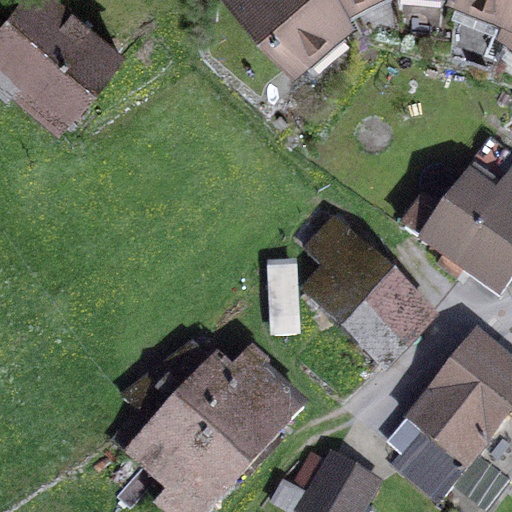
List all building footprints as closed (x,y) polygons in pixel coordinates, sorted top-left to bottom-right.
[(14,91),(57,127),(118,54),(54,0),(28,0),(0,33),(0,91),(8,98),(14,91)] [(336,7),(332,0),(237,0),(294,64),(343,21),(336,7)] [(511,0),(471,0),(511,15),(511,0)] [(511,181),(499,172),(511,156),(490,141),(463,177),(471,183),(496,201),(511,181)] [(463,272),(500,298),(511,281),(511,179),(511,181),(496,201),(471,183),(444,219),(424,204),(405,229),(446,260),(463,272)] [(326,277),(401,349),(431,317),(335,224),(307,253),(329,274),(326,277)] [(446,260),(440,268),(457,280),(463,272),(446,260)] [(307,297),(381,369),(401,349),(326,277),(307,297)] [(138,414),(153,429),(173,410),(194,389),(262,455),(304,409),(266,373),(268,370),(251,354),(224,382),(202,361),(213,350),(202,340),(124,400),(138,414)] [(511,412),(511,374),(474,344),(410,423),(423,434),(398,465),(441,500),(475,458),(511,412)] [(173,410),(244,475),(262,455),(194,389),(173,410)] [(154,509),(157,511),(208,511),(244,475),(173,410),(153,429),(138,414),(113,444),(168,493),(154,509)] [(511,412),(475,458),(508,485),(511,479),(511,412)] [(302,511),(361,511),(377,486),(333,460),(302,511)]
